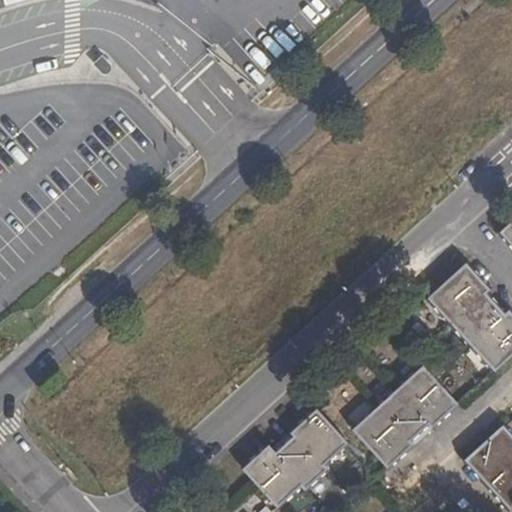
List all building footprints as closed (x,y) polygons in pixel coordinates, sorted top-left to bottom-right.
[(511,222),(499,234),(511,249),(511,222)] [(426,299),(449,324),(483,293),(487,289),(465,265),(426,299)] [(449,324),(470,348),(504,317),(483,293),(449,324)] [(470,348),(491,371),(511,352),(511,316),(508,313),(504,317),(470,348)] [(420,368),(397,389),(433,429),(456,408),(420,368)] [(397,389),(376,409),(412,449),(433,429),(397,389)] [(376,409),(353,430),(389,470),(412,449),(376,409)] [(325,465),(347,445),(315,410),(293,430),(325,465)] [(511,434),(504,427),(466,463),(487,485),(511,462),(511,434)] [(309,489),(329,470),(325,465),(293,430),(273,449),(304,484),(309,489)] [(281,505),(304,484),(273,449),(268,443),(244,464),(281,505)] [(511,462),(487,485),(508,508),(511,504),(511,462)]
